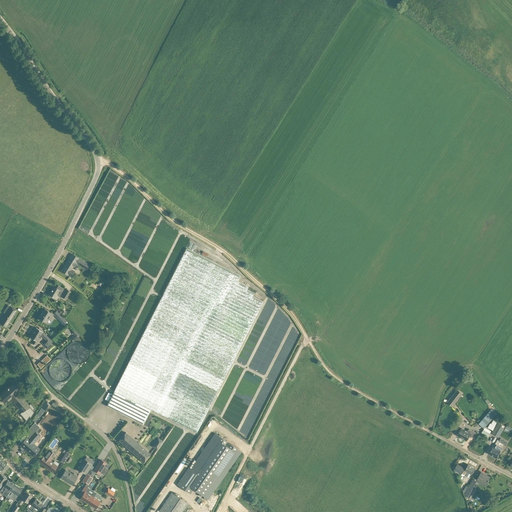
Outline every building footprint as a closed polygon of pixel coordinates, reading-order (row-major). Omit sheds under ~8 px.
[(238,281),(240,277),(241,275),(187,248),(107,406),(147,426),(153,414),(149,412),(150,409),(197,433),(263,301),(253,296),(254,293),(247,289),(248,287),(238,281)] [(70,258),(62,271),(72,277),(74,273),(71,271),(73,268),(74,268),(75,270),(76,271),(78,270),(79,269),(79,267),(77,266),(76,266),(77,264),(82,267),(82,270),(86,272),(90,265),(75,256),(73,260),(70,258)] [(57,294),(59,296),(64,289),(58,285),(56,288),(54,287),(49,295),(54,298),(57,294)] [(66,289),(61,297),(66,300),(71,292),(66,289)] [(6,314),(0,322),(0,323),(2,324),(6,327),(17,310),(13,308),(8,305),(4,313),(6,314)] [(38,318),(46,322),(50,316),(51,317),(53,314),(44,308),(38,318)] [(66,321),(61,315),(57,311),(54,314),(63,324),(66,321)] [(36,327),(30,337),(34,339),(32,343),(36,345),(39,341),(37,340),(41,334),(44,338),(46,336),(43,332),(41,331),(42,329),(38,327),(38,328),(36,327)] [(73,341),(80,335),(75,330),(72,333),(74,335),(70,338),(73,341)] [(46,340),(42,343),(47,349),(53,343),(48,338),(46,340)] [(8,389),(0,395),(0,396),(5,403),(11,398),(14,401),(14,402),(19,408),(20,408),(22,411),(20,413),(27,421),(29,417),(28,417),(29,416),(31,418),(34,412),(32,410),(35,408),(31,403),(28,405),(17,392),(19,391),(13,384),(8,388),(7,388),(8,389)] [(452,406),(462,393),(457,389),(447,402),(452,406)] [(497,413),(491,408),(482,420),(487,425),(497,413)] [(467,419),(470,422),(476,415),(479,412),(476,409),(473,413),(467,419)] [(498,437),(505,426),(494,420),(491,423),(490,423),(488,427),(493,430),(491,434),(498,437)] [(40,436),(35,432),(39,427),(34,422),(26,432),(29,434),(28,435),(30,437),(28,439),(27,438),(20,445),(24,449),(25,449),(33,456),(33,457),(40,449),(33,444),(40,436)] [(471,437),(474,432),(469,429),(467,431),(461,428),(457,435),(467,440),(469,436),(471,437)] [(488,436),(491,431),(485,428),(482,433),(488,436)] [(143,462),(151,454),(126,432),(119,440),(143,462)] [(188,468),(177,484),(190,494),(193,489),(208,500),(216,488),(216,489),(242,451),(215,433),(190,469),(188,468)] [(49,447),(52,449),(58,441),(55,438),(49,447)] [(158,438),(152,446),(157,450),(163,441),(158,438)] [(492,449),(489,453),(496,458),(500,451),(502,448),(503,449),(507,442),(501,438),(499,440),(497,439),(492,449)] [(71,453),(67,450),(64,449),(63,452),(65,453),(60,460),(64,463),(71,453)] [(54,460),(53,463),(50,461),(55,454),(49,450),(44,456),(39,462),(53,472),(57,466),(58,463),(54,460)] [(84,459),(77,469),(86,475),(87,474),(93,465),(95,461),(87,456),(84,459)] [(106,462),(101,459),(93,470),(99,474),(100,472),(104,474),(108,468),(104,466),(106,462)] [(457,464),(454,471),(461,475),(462,474),(465,476),(462,480),(466,482),(472,473),(475,468),(468,464),(465,469),(465,470),(464,469),(457,464)] [(66,470),(61,477),(65,480),(66,479),(72,484),(72,485),(75,481),(78,476),(74,473),(73,475),(70,473),(66,470)] [(482,472),(481,472),(478,478),(487,484),(490,477),(485,474),(485,475),(481,473),(482,472)] [(93,478),(93,477),(87,474),(86,475),(82,481),(87,484),(90,480),(89,479),(90,476),(93,478)] [(5,484),(0,491),(0,492),(7,497),(8,495),(15,485),(8,480),(5,484)] [(477,489),(475,488),(478,482),(473,480),(469,486),(464,495),(471,499),(477,489)] [(15,485),(8,495),(11,497),(10,498),(15,501),(19,493),(22,489),(15,485)] [(86,486),(85,485),(79,495),(82,496),(80,499),(96,509),(100,501),(93,497),(94,495),(95,496),(97,493),(94,491),(93,491),(90,489),(91,489),(87,487),(85,486),(86,486)] [(114,492),(115,489),(112,487),(110,490),(108,488),(105,493),(112,497),(115,493),(114,492)] [(27,502),(29,500),(32,496),(26,492),(24,496),(23,496),(18,502),(21,504),(24,500),(27,502)] [(182,511),(188,504),(176,495),(172,492),(158,511),(182,511)] [(28,509),(25,511),(29,511),(31,510),(34,511),(36,511),(38,509),(42,504),(36,498),(31,504),(30,503),(26,508),(28,509)]
